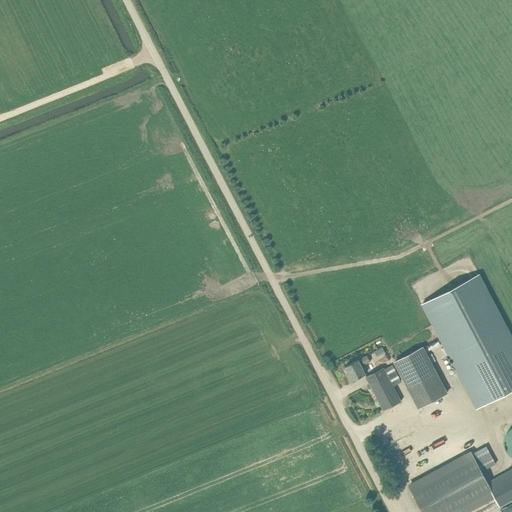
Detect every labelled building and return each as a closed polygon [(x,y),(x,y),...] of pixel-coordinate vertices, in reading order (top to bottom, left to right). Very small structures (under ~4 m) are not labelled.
[(478,408),(511,389),(511,339),(478,274),(423,303),(478,408)] [(448,392),(424,347),(394,362),(419,408),(448,392)] [(368,355),(354,362),(345,367),(353,381),(366,373),(363,366),(371,362),(368,355)] [(384,368),(375,373),(366,377),(383,410),(401,401),(393,386),(402,382),(393,365),(384,369),(384,368)] [(471,452),(418,481),(409,486),(423,511),(465,511),(508,489),(501,477),(488,484),(481,472),(496,464),(487,446),(472,454),(471,452)] [(511,470),(501,477),(508,489),(508,490),(511,487),(511,470)] [(482,511),(503,511),(499,503),(482,511)]
